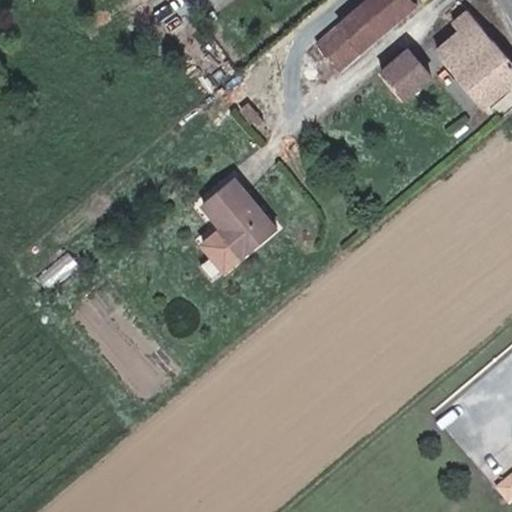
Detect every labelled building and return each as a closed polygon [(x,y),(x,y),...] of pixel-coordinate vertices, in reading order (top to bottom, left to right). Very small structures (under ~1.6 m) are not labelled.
[(418,0),(368,0),(319,37),(341,66),(422,4),(418,0)] [(511,86),(511,58),(471,8),(456,20),(462,28),(442,45),(490,104),(511,86)] [(415,46),(383,70),(404,96),(433,72),(415,46)] [(280,234),(242,184),(214,205),(227,223),(206,238),(231,271),(280,234)] [(511,503),(511,502),(511,471),(496,486),(511,503)]
